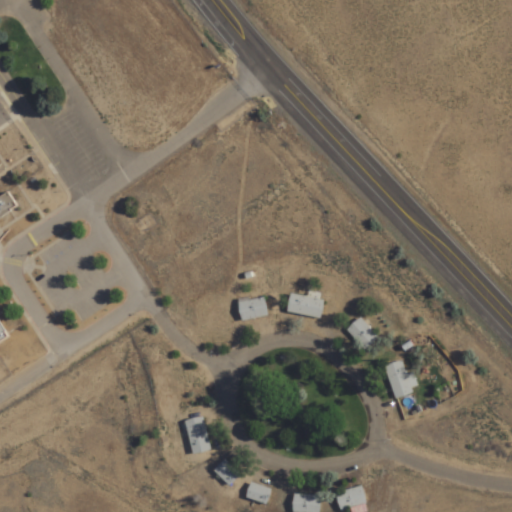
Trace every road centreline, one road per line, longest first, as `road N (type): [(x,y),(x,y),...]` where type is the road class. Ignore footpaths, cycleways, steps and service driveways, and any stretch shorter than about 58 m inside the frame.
road 1 (residential): [(511,484),(433,472),(379,443),(327,468),(287,470),(249,455),(223,403),(242,354),(265,341),(333,358),(362,389),(379,443)]
road 2 (secondary): [(511,331),(204,0)]
road 3 (residential): [(269,75),(87,206),(175,338),(230,376)]
